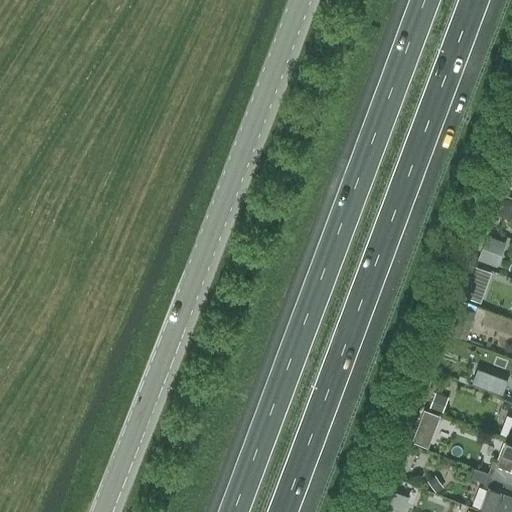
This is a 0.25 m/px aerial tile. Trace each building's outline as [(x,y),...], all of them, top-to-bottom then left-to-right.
[(504,202),(498,217),(507,220),(511,207),(511,203),(511,202),(507,201),(504,202)] [(478,259),(496,266),(504,243),(486,236),(478,259)] [(487,270),(473,265),(469,275),(483,280),(487,270)] [(462,307),(452,335),(465,340),(474,311),(462,307)] [(428,405),(440,410),(446,395),(434,390),(428,405)] [(418,426),(412,441),(427,447),(433,432),(418,426)] [(511,440),(505,438),(496,461),(492,460),(488,472),(511,481),(511,440)] [(511,511),(511,496),(510,496),(511,489),(511,481),(488,472),(485,478),(483,485),(487,487),(479,509),(486,511),(511,511)] [(434,476),(427,481),(436,493),(442,488),(434,476)] [(384,501),(380,511),(402,511),(403,508),(384,501)]
